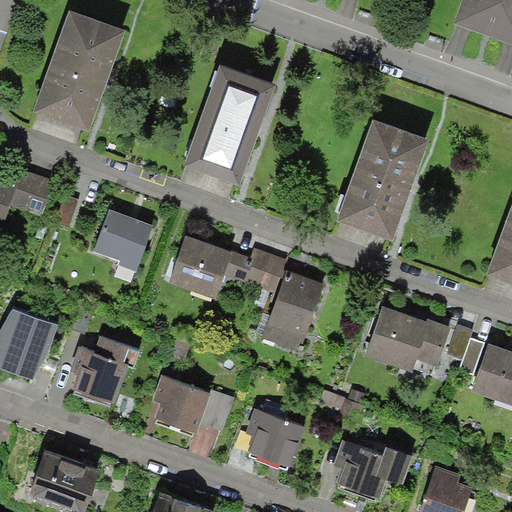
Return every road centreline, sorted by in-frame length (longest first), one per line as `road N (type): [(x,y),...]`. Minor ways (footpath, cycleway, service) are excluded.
road 1 (residential): [(511,311),(25,141),(0,124)]
road 2 (residential): [(0,400),(315,511)]
road 3 (residential): [(230,0),(511,100)]
